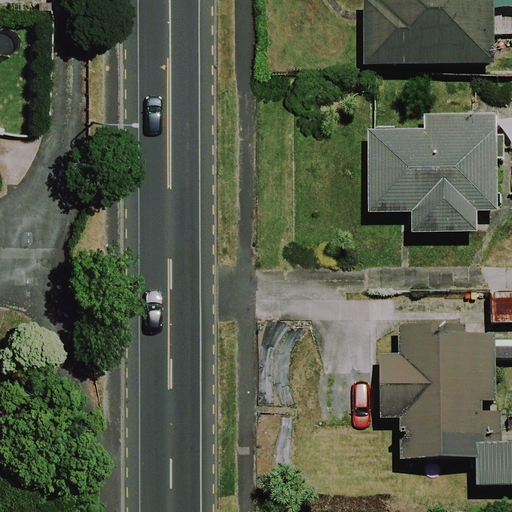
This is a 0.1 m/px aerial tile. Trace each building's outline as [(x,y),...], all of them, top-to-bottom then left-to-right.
[(0,0),(0,18),(34,19),(34,0),(0,0)] [(494,71),(494,0),(375,0),(375,4),(364,4),(364,71),(494,71)] [(497,219),(496,119),(425,120),(425,134),(369,135),(370,220),(413,219),(413,237),(477,236),(477,219),(497,219)] [(492,326),(511,325),(511,295),(491,296),(492,326)] [(465,331),(398,332),(399,359),(377,359),(378,424),(399,424),(400,467),(477,467),(477,493),(511,492),(511,448),(503,449),(503,417),(482,417),(481,408),(497,408),(496,340),(465,341),(465,331)]
